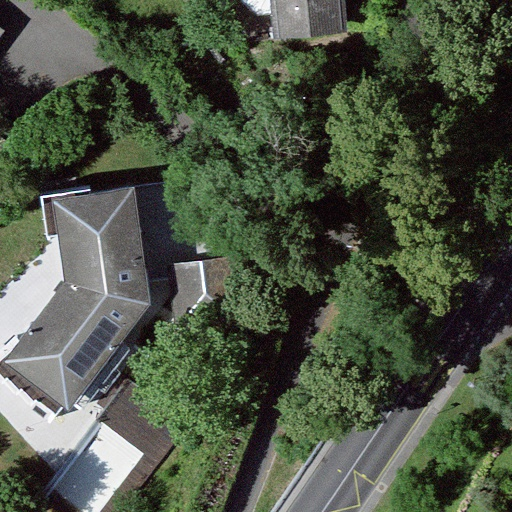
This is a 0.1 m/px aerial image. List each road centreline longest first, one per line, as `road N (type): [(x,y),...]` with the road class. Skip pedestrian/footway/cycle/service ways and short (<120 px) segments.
road 1 (unclassified): [(236,511),(422,0)]
road 2 (secondary): [(511,234),(322,511)]
